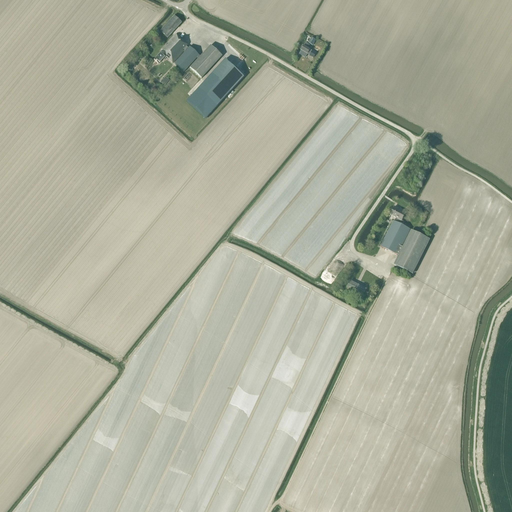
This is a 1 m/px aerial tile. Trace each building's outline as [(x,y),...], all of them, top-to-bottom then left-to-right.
[(159,32),(167,39),(181,23),(174,16),(159,32)] [(189,69),(201,79),(221,57),(210,46),(199,57),(189,47),(188,49),(186,47),(187,46),(175,35),(161,50),(162,51),(153,60),(156,62),(157,61),(159,63),(163,59),(164,60),(166,58),(172,63),(183,51),(185,52),(174,64),(183,73),(196,59),(197,60),(189,69)] [(310,50),(307,49),(309,45),(306,43),(299,54),(305,58),(310,50)] [(143,67),(146,69),(153,62),(150,59),(143,67)] [(243,77),(224,60),(211,75),(197,90),(216,107),(229,92),(243,77)] [(165,78),(160,83),(164,86),(168,81),(165,78)] [(397,255),(399,256),(395,264),(412,273),(429,241),(411,232),(403,248),(401,247),(410,230),(402,226),(404,222),(401,221),(406,212),(400,209),(400,210),(394,207),(390,215),(395,218),(394,222),(393,221),(380,247),(397,255)] [(362,298),(367,288),(350,281),(346,290),(362,298)]
